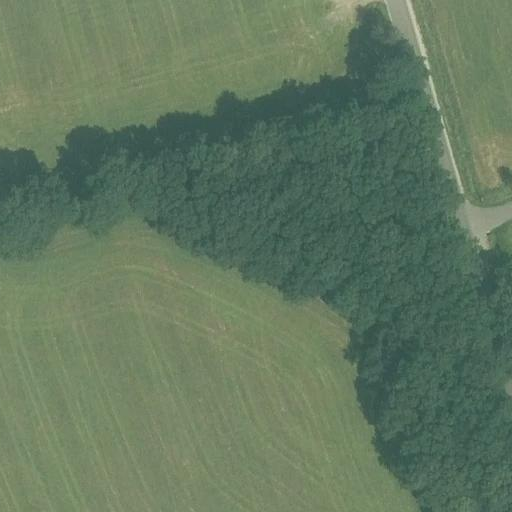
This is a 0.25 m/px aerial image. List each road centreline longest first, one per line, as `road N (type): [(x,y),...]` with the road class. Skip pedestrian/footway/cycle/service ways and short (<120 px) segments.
road 1 (unclassified): [(461,239),(391,0)]
road 2 (unclassified): [(511,417),(461,239)]
